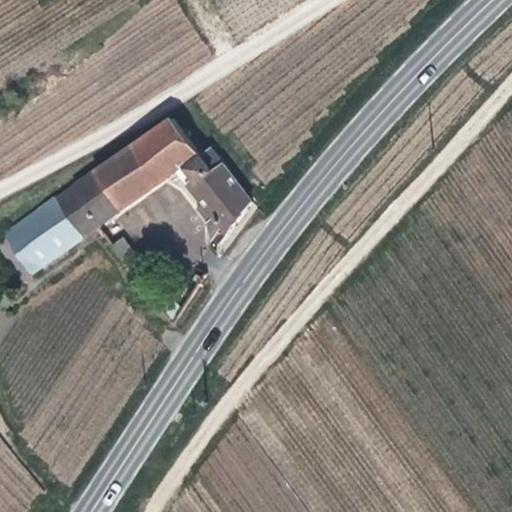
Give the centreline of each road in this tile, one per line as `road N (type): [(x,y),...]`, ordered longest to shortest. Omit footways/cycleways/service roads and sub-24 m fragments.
road 1 (primary): [(91,511),(293,215),(492,0)]
road 2 (track): [(153,511),(226,406),(511,84)]
road 3 (track): [(0,192),(330,0)]
